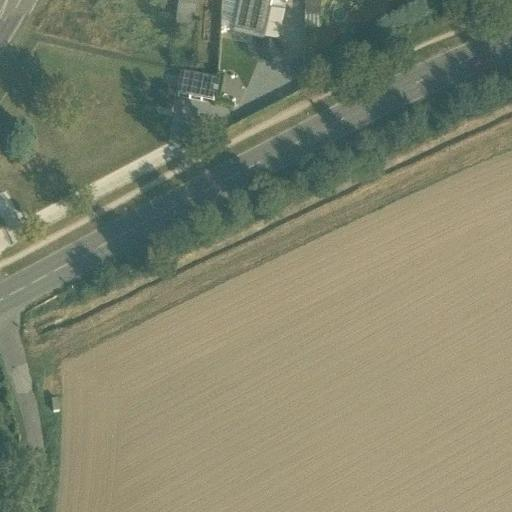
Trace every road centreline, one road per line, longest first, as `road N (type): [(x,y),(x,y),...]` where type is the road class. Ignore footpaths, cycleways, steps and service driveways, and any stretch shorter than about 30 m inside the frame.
road 1 (secondary): [(511,43),(374,105),(0,299)]
road 2 (residential): [(0,305),(42,435),(29,511)]
